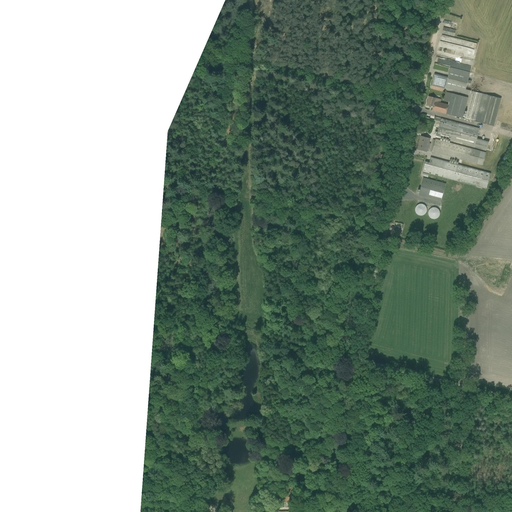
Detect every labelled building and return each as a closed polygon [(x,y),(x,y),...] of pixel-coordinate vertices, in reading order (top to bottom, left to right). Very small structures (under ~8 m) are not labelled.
[(455,30),(443,27),(442,33),(454,36),(455,30)] [(437,44),(436,51),(443,51),(443,50),(469,54),(470,50),(472,50),(472,45),(468,44),(467,48),(437,44)] [(462,119),(467,99),(452,94),(453,92),(469,96),(470,91),(465,90),(470,73),(450,68),(448,78),(435,74),(431,86),(441,88),(438,99),(429,97),(426,106),(433,108),(432,111),(462,119)] [(494,126),(500,99),(472,92),(465,118),(494,126)] [(436,136),(487,149),(489,143),(477,139),(479,129),(435,117),(433,124),(439,125),(436,136)] [(430,139),(420,137),(417,149),(427,152),(430,139)] [(483,165),(486,153),(433,139),(430,151),(483,165)] [(487,189),(491,173),(431,158),(430,163),(426,162),(423,172),(487,189)] [(445,184),(423,178),(418,196),(440,202),(445,184)] [(424,210),(426,219),(432,217),(430,208),(424,210)] [(292,484),(284,484),(284,502),(292,502),(292,484)] [(305,492),(296,491),(296,503),(304,503),(305,492)]
